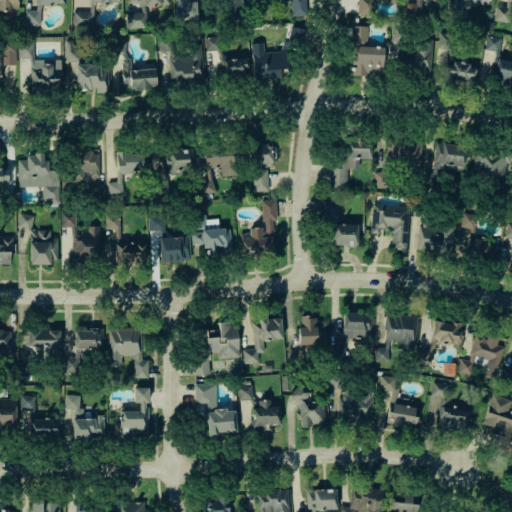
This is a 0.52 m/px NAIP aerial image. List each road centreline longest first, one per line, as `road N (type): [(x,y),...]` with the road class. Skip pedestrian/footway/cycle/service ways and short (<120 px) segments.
road 1 (tertiary): [(0,296),(381,281),(511,302)]
road 2 (residential): [(0,121),(373,104),(511,119)]
road 3 (residential): [(464,472),(394,454),(0,470)]
road 4 (residential): [(310,283),(311,151),(340,0)]
road 5 (residential): [(176,511),(166,467),(165,295)]
